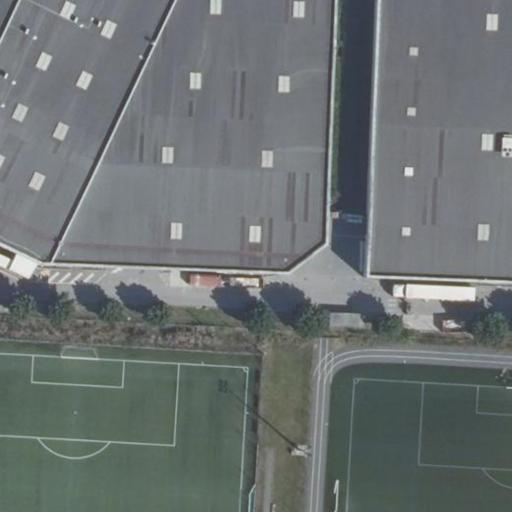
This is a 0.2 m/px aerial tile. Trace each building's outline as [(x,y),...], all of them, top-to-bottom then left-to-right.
[(0,246),(35,263),(168,0),(10,0),(0,22),(0,246)] [(0,0),(0,22),(10,0),(0,0)] [(168,0),(35,263),(317,275),(329,0),(168,0)] [(511,0),(375,0),(361,270),(511,277),(511,0)] [(364,334),(363,317),(343,319),(344,336),(364,334)]
